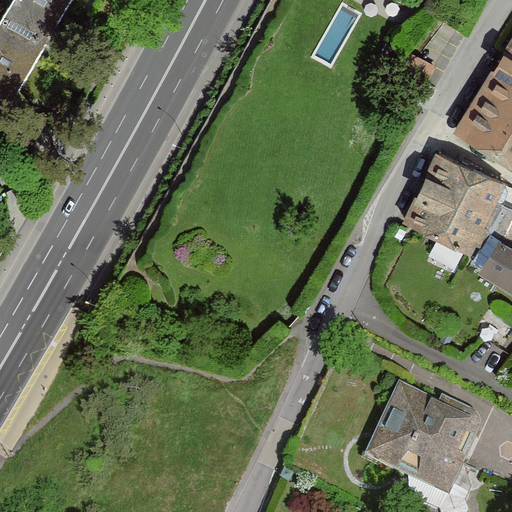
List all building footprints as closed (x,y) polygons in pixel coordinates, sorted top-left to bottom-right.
[(70,0),(10,0),(0,18),(0,104),(6,108),(70,0)] [(511,34),(449,130),(511,170),(511,34)] [(503,185),(434,151),(400,221),(469,254),(503,185)] [(511,250),(494,240),(475,271),(511,293),(511,250)] [(480,423),(396,383),(360,457),(445,497),(480,423)]
